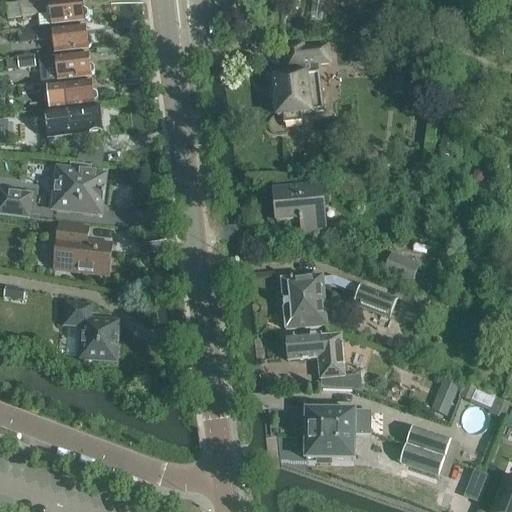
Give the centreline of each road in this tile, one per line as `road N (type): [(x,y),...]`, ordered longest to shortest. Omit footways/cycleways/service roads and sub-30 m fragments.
road 1 (tertiary): [(224,487),(169,42)]
road 2 (residential): [(224,487),(175,483),(0,417)]
